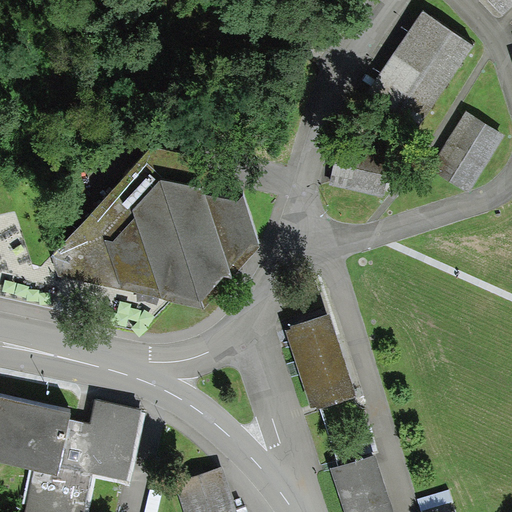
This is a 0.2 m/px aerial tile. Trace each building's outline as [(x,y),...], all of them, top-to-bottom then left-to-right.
[(511,0),(488,0),(505,16),(511,9),(511,0)] [(424,8),(365,95),(417,129),(475,43),(424,8)] [(468,108),(434,166),(472,188),(506,130),(468,108)] [(342,141),(331,184),(383,198),(394,154),(342,141)] [(53,250),(57,270),(209,301),(258,240),(243,194),(216,188),(206,155),(150,143),(53,250)] [(291,320),(308,403),(353,394),(336,311),(291,320)] [(75,407),(0,391),(0,458),(36,466),(26,511),(84,511),(93,474),(129,481),(144,410),(94,400),(90,421),(73,417),(75,407)] [(399,511),(378,447),(332,462),(348,511),(399,511)] [(235,511),(221,464),(175,478),(184,511),(235,511)] [(154,475),(144,511),(158,511),(167,478),(154,475)]
